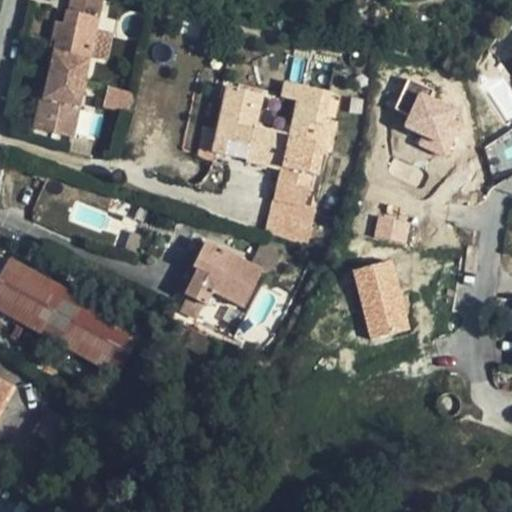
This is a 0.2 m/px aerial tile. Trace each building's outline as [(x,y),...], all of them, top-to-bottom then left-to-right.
[(104,0),(69,0),(63,23),(55,22),(49,50),(53,51),(48,74),(42,101),(39,100),(33,130),(74,138),(86,82),(104,0)] [(281,168),(312,174),(317,175),(322,151),(330,153),(337,122),(324,119),(330,92),(287,82),(284,98),(299,101),(291,137),(255,129),(262,94),(229,88),(215,153),(239,159),(241,150),(250,152),(248,161),(281,168)] [(408,84),(394,124),(421,134),(417,146),(445,155),(464,104),(408,84)] [(239,159),(248,161),(250,152),(241,150),(239,159)] [(281,168),(278,183),(285,185),(308,190),(312,174),(281,168)] [(278,183),(274,201),(280,202),(285,185),(278,183)] [(304,206),(308,190),(285,185),(280,202),(304,208),(304,206)] [(274,201),(267,233),(308,246),(318,208),(304,206),(304,208),(280,202),(274,201)] [(376,217),(375,239),(407,241),(408,219),(376,217)] [(188,296),(205,305),(207,306),(213,293),(244,308),(262,271),(207,243),(200,257),(194,254),(176,291),(188,296)] [(393,258),(351,269),(370,339),(412,328),(393,258)] [(9,260),(0,277),(0,311),(120,377),(143,332),(9,260)] [(205,305),(188,296),(179,314),(196,322),(205,305)] [(0,409),(12,387),(0,380),(0,409)] [(59,450),(74,424),(47,408),(32,434),(48,443),(59,450)] [(59,450),(48,443),(36,464),(47,471),(59,450)]
